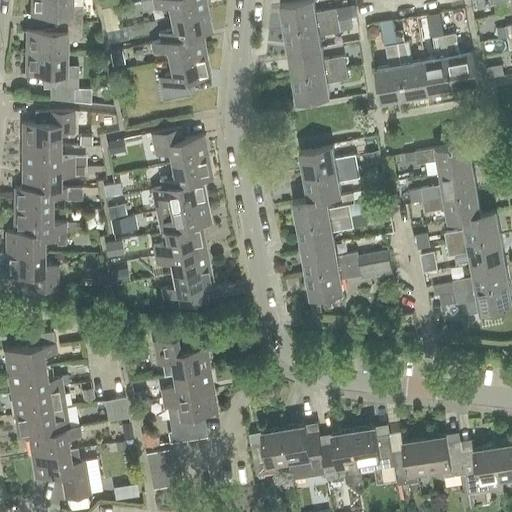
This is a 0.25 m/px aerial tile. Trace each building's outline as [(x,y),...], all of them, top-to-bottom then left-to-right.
[(71,5),(71,0),(31,0),(32,13),(56,14),(56,22),(82,22),(82,5),(71,5)] [(155,7),(153,0),(140,0),(143,9),(155,7)] [(207,9),(205,0),(153,0),(155,7),(169,4),(171,16),(207,9)] [(339,19),(337,8),(316,11),(314,0),(302,0),(281,4),(285,28),(339,19)] [(212,31),(207,9),(171,16),(174,29),(159,31),(161,40),(202,32),(202,33),(212,31)] [(351,18),(339,20),(341,30),(353,28),(351,18)] [(322,46),(320,34),(341,30),(339,20),(339,19),(285,28),(289,52),(322,46)] [(81,38),(82,22),(56,22),(56,30),(27,29),(27,51),(66,51),(67,38),(81,38)] [(376,37),(380,34),(380,27),(374,25),(369,29),(370,35),(376,37)] [(403,29),(395,31),(397,43),(405,41),(403,29)] [(115,30),(107,31),(110,44),(117,43),(115,30)] [(206,53),(202,33),(202,32),(161,40),(153,42),(152,42),(153,51),(167,48),(170,60),(206,53)] [(456,32),(445,34),(454,88),(479,83),(473,50),(460,53),(456,32)] [(454,88),(445,34),(433,36),(437,57),(425,59),(431,92),(454,88)] [(431,92),(425,59),(413,61),(409,41),(405,41),(397,43),(407,96),(431,92)] [(407,96),(397,43),(386,45),(390,65),(377,67),(383,101),(407,96)] [(347,66),(345,55),(324,58),(322,46),(289,52),(293,76),(347,66)] [(26,72),(51,73),(51,87),(53,87),(53,97),(75,97),(75,87),(78,87),(78,64),(66,64),(66,51),(27,51),(26,72),(21,72),(26,72)] [(114,66),(123,65),(121,52),(111,54),(113,60),(114,66)] [(210,75),(206,53),(170,60),(172,73),(158,76),(160,85),(210,75)] [(328,81),(349,78),(347,66),(293,76),(297,100),(331,94),(328,81)] [(157,104),(147,106),(149,118),(159,116),(157,104)] [(74,110),(48,110),(35,110),(35,111),(37,111),(37,121),(23,121),(23,143),(60,143),(60,131),(74,131),(74,110)] [(169,149),(172,162),(208,155),(204,133),(184,137),(181,126),(151,131),(155,152),(169,149)] [(93,135),(81,135),(81,144),(93,144),(93,135)] [(118,139),(108,141),(110,155),(121,154),(118,139)] [(473,165),(469,141),(415,150),(417,159),(417,163),(438,159),(440,171),(473,165)] [(60,156),(60,143),(23,143),(23,165),(74,165),(74,156),(60,156)] [(358,165),(356,154),(335,157),(333,144),(300,150),(304,175),(358,165)] [(369,163),(382,161),(382,156),(380,150),(367,152),(369,163)] [(212,177),(208,155),(172,162),(174,174),(160,177),(162,186),(202,179),(203,179),(212,177)] [(86,156),(74,156),(74,165),(86,165),(86,156)] [(60,174),(74,174),(74,165),(23,165),(23,186),(23,187),(60,187),(60,186),(60,174)] [(85,174),(85,165),(74,166),(74,174),(85,174)] [(340,180),(360,177),(358,165),(304,175),(309,198),(309,199),(327,195),(327,196),(342,193),(340,180)] [(477,189),(473,165),(440,171),(442,183),(411,189),(413,201),(424,199),(477,189)] [(162,186),(152,188),(154,197),(156,209),(207,199),(203,179),(202,179),(162,186)] [(104,183),(107,197),(116,195),(113,181),(104,183)] [(52,195),(66,195),(66,186),(60,186),(60,187),(23,187),(23,186),(15,186),(15,208),(52,208),(52,195)] [(81,186),(66,186),(66,195),(66,198),(81,198),(81,186)] [(482,212),(477,189),(424,199),(426,210),(446,206),(449,219),(463,217),(463,215),(482,212)] [(352,215),(350,204),(329,207),(327,196),(327,195),(309,199),(309,198),(294,200),(298,225),(352,215)] [(207,199),(156,209),(160,231),(165,230),(165,229),(201,223),(211,221),(207,199)] [(127,215),(124,201),(109,204),(111,218),(119,216),(127,215)] [(367,201),(350,204),(352,215),(367,212),(369,212),(367,201)] [(52,221),(52,208),(15,208),(15,229),(15,230),(66,230),(66,221),(52,221)] [(501,234),(496,209),(482,212),(463,215),(463,217),(465,228),(445,232),(447,243),(501,234)] [(369,224),(367,212),(352,215),(354,227),(369,224)] [(127,215),(119,216),(122,233),(130,231),(129,225),(127,215)] [(335,243),(333,230),(354,227),(352,215),(298,225),(302,248),(335,243)] [(82,222),(70,222),(70,230),(82,230),(82,222)] [(205,244),(201,223),(165,229),(165,230),(167,242),(153,245),(155,254),(205,244)] [(44,239),(58,239),(58,244),(66,244),(66,230),(15,230),(15,229),(7,229),(7,251),(44,251),(44,239)] [(431,246),(429,232),(418,234),(417,234),(419,248),(420,248),(431,246)] [(505,257),(501,234),(447,243),(449,255),(470,251),(472,263),(505,257)] [(122,239),(107,242),(109,255),(125,252),(122,239)] [(360,263),(359,254),(358,251),(337,255),(335,243),(302,248),(306,272),(360,263)] [(209,265),(205,244),(155,254),(157,262),(171,260),(173,272),(209,265)] [(390,257),(388,249),(359,254),(360,263),(390,257)] [(58,288),(58,264),(44,264),(44,251),(7,251),(7,274),(33,274),(33,288),(58,288)] [(392,269),(390,257),(360,263),(362,274),(392,269)] [(509,281),(505,257),(472,263),(474,275),(453,279),(454,281),(455,290),(509,281)] [(342,278),(362,274),(360,263),(306,272),(311,297),(320,295),(344,291),(342,278)] [(214,287),(209,265),(173,272),(175,284),(161,287),(163,296),(178,294),(180,306),(208,300),(205,289),(214,287)] [(111,271),(114,285),(127,282),(124,268),(111,271)] [(435,284),(437,294),(441,293),(455,290),(454,281),(435,284)] [(511,305),(511,296),(509,281),(455,290),(457,300),(458,302),(478,298),(480,311),(511,305)] [(457,300),(455,290),(441,293),(443,303),(457,300)] [(320,295),(311,297),(314,313),(323,311),(320,295)] [(459,338),(460,325),(449,324),(448,337),(459,338)] [(43,353),(57,350),(53,329),(29,334),(31,345),(5,349),(8,371),(45,365),(43,353)] [(206,345),(179,350),(177,336),(153,340),(157,363),(163,362),(165,375),(173,373),(210,367),(206,345)] [(47,377),(45,365),(8,371),(12,392),(62,384),(61,375),(47,377)] [(213,388),(210,367),(173,373),(175,385),(161,388),(163,397),(213,388)] [(66,405),(64,393),(62,384),(12,392),(15,414),(66,405)] [(92,388),(83,389),(85,402),(95,400),(92,388)] [(200,413),(217,410),(213,388),(163,397),(164,405),(169,405),(173,429),(168,430),(170,441),(204,435),(200,413)] [(147,389),(135,392),(135,394),(136,401),(149,399),(147,389)] [(130,415),(126,395),(105,400),(109,420),(130,415)] [(69,426),(68,418),(66,405),(15,414),(19,436),(29,434),(29,433),(69,426)] [(133,437),(130,420),(122,422),(125,439),(133,437)] [(321,443),(322,443),(320,430),(308,432),(306,423),(284,427),(289,458),(290,458),(293,477),(308,475),(306,466),(325,463),(321,443)] [(79,425),(69,426),(29,433),(29,434),(32,455),(68,449),(68,448),(66,436),(81,434),(79,425)] [(376,425),(354,429),(359,460),(360,460),(373,458),(374,468),(395,465),(392,450),(393,450),(390,432),(378,434),(376,425)] [(289,458),(284,427),(262,430),(264,439),(252,441),(257,474),(278,470),(276,461),(289,458)] [(359,460),(354,429),(332,432),(334,441),(322,443),(321,443),(325,463),(327,476),(346,473),(347,483),(364,480),(360,460),(359,460)] [(142,434),(145,447),(155,446),(152,432),(142,434)] [(447,433),(425,436),(430,468),(443,466),(445,476),(461,474),(466,473),(463,459),(464,459),(461,440),(449,442),(447,433)] [(430,468),(425,436),(403,440),(404,449),(393,450),(392,450),(395,465),(398,483),(419,480),(417,470),(430,468)] [(118,450),(126,449),(124,439),(116,441),(118,450)] [(511,441),(496,444),(501,476),(502,476),(511,474),(511,441)] [(501,476),(496,444),(474,448),(475,457),(464,459),(463,459),(466,473),(468,492),(470,492),(490,488),(504,491),(502,476),(501,476)] [(77,446),(68,448),(68,449),(32,455),(36,477),(61,472),(65,496),(90,492),(85,459),(79,460),(77,446)] [(146,452),(149,464),(172,459),(170,448),(146,452)] [(174,471),(172,459),(149,464),(151,476),(174,471)] [(177,483),(174,471),(151,476),(153,488),(177,483)] [(266,494),(264,481),(254,483),(256,496),(266,494)] [(140,483),(128,485),(130,497),(142,495),(140,483)]
